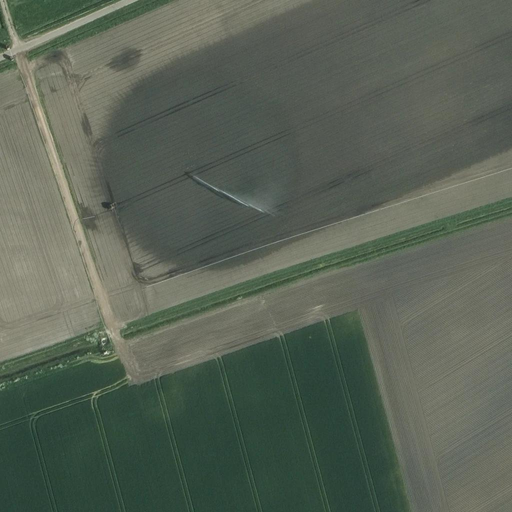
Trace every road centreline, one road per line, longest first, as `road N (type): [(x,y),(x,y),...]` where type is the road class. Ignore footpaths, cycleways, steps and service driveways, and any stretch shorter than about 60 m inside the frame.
road 1 (track): [(18,49),(122,344)]
road 2 (unclassified): [(0,57),(130,0)]
